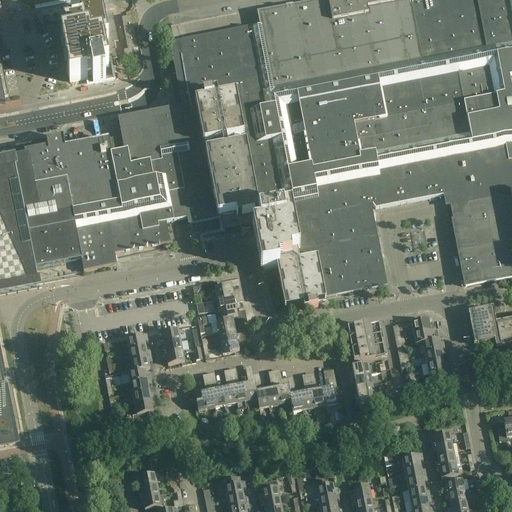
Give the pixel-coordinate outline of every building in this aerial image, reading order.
[(20,148),(15,149),(17,159),(20,172),(20,176),(26,175),(27,179),(23,180),(26,194),(30,196),(36,195),(38,204),(32,205),(30,208),(32,216),(33,222),(37,244),(40,254),(43,271),(44,271),(77,264),(82,263),(82,266),(84,274),(109,269),(116,267),(117,267),(115,257),(119,256),(163,247),(170,246),(166,225),(170,224),(171,224),(176,223),(187,221),(188,221),(189,226),(198,224),(218,221),(221,220),(224,230),(226,230),(229,230),(251,225),(255,224),(257,235),(258,241),(261,251),(262,258),(264,271),(280,268),(287,304),(288,304),(289,310),(284,311),(285,311),(291,310),(297,309),(303,308),(304,313),(308,312),(318,310),(317,305),(320,304),(324,304),(328,303),(328,302),(322,303),(322,300),(327,299),(327,300),(331,299),(330,296),(334,296),(334,299),(337,298),(336,297),(349,295),(357,293),(386,288),(373,222),(374,221),(376,221),(375,216),(374,210),(433,199),(437,198),(445,197),(450,196),(449,192),(447,180),(451,179),(456,178),(461,202),(466,201),(471,231),(455,234),(455,235),(458,248),(463,277),(464,280),(463,280),(464,287),(465,286),(465,288),(483,285),(498,282),(511,278),(511,324),(493,328),(490,310),(477,312),(471,313),(477,346),(494,343),(496,351),(500,350),(500,347),(511,344),(511,179),(509,164),(511,162),(511,0),(338,0),(259,15),(261,29),(254,31),(252,31),(223,36),(220,36),(180,44),(173,45),(171,46),(175,68),(176,75),(177,76),(177,78),(183,110),(184,114),(177,115),(167,117),(156,119),(153,120),(150,121),(149,115),(133,118),(132,120),(129,125),(121,127),(125,146),(126,154),(121,155),(119,156),(116,139),(115,139),(109,141),(65,149),(63,139),(62,139),(46,143),(20,148)] [(66,40),(61,41),(70,83),(92,79),(93,85),(112,81),(110,68),(108,69),(106,62),(103,46),(108,45),(103,18),(102,12),(84,15),(84,16),(71,19),(72,24),(64,26),(66,40)] [(103,46),(106,62),(117,60),(114,44),(118,43),(118,42),(120,42),(119,39),(117,40),(113,16),(103,18),(108,45),(103,46)] [(131,17),(126,18),(121,19),(128,51),(123,52),(126,64),(135,62),(133,51),(137,50),(131,17)] [(4,99),(8,98),(0,57),(0,104),(6,105),(4,99)] [(2,161),(0,161),(0,446),(20,442),(0,343),(0,296),(39,289),(38,285),(30,240),(17,179),(13,159),(2,161)] [(215,291),(217,302),(237,298),(236,292),(232,293),(231,288),(215,291)] [(214,314),(219,313),(236,310),(235,305),(238,305),(237,298),(217,302),(212,303),(214,314)] [(237,314),(236,310),(219,313),(214,314),(216,324),(221,323),(236,320),(236,321),(241,320),(240,313),(237,314)] [(197,320),(199,328),(209,326),(207,318),(197,320)] [(237,326),(236,321),(236,320),(221,323),(216,324),(211,325),(213,336),(214,336),(235,332),(234,327),(237,326)] [(429,326),(428,321),(411,324),(413,335),(433,332),(432,325),(429,326)] [(345,338),(348,338),(349,342),(383,336),(380,325),(344,332),(345,338)] [(392,328),(394,339),(404,337),(406,337),(405,330),(400,331),(399,326),(392,328)] [(164,346),(180,342),(178,331),(158,335),(160,341),(163,341),(164,346)] [(216,346),(221,346),(240,342),(239,336),(236,336),(235,332),(214,336),(216,346)] [(415,346),(423,345),(432,343),(432,342),(431,338),(434,337),(433,332),(413,335),(415,346)] [(349,342),(350,347),(347,347),(348,353),(385,346),(383,336),(349,342)] [(145,345),(148,344),(147,337),(127,341),(129,352),(146,349),(145,345)] [(394,339),(397,350),(403,349),(402,345),(405,344),(404,337),(394,339)] [(439,340),(432,342),(432,343),(423,345),(425,355),(444,351),(443,345),(440,346),(439,340)] [(165,350),(161,351),(163,357),(182,353),(189,351),(187,342),(181,344),(180,342),(164,346),(165,350)] [(240,342),(221,346),(223,357),(239,353),(238,348),(241,347),(240,342)] [(387,357),(385,346),(348,353),(350,359),(352,359),(353,364),(387,357)] [(146,354),(146,349),(129,352),(131,363),(151,359),(150,353),(146,354)] [(202,361),(200,350),(194,351),(196,362),(202,361)] [(425,355),(427,366),(443,362),(443,358),(445,357),(444,351),(425,355)] [(163,357),(164,363),(167,362),(168,367),(184,364),(182,353),(163,357)] [(145,372),(150,371),(149,366),(152,365),(151,359),(131,363),(133,373),(145,371),(145,372)] [(443,362),(427,366),(429,376),(448,372),(447,366),(444,367),(443,362)] [(375,364),(351,369),(352,374),(349,375),(350,381),(370,377),(377,376),(375,364)] [(129,376),(121,377),(123,386),(130,385),(131,385),(150,381),(149,375),(146,376),(145,372),(145,371),(133,373),(128,373),(129,376)] [(327,391),(322,392),(325,408),(336,406),(340,405),(335,381),(334,371),(323,373),(325,383),(327,391)] [(281,407),(291,405),(289,390),(287,381),(281,382),(279,372),(274,373),(276,383),(281,407)] [(450,378),(448,372),(429,376),(431,387),(448,384),(447,379),(450,378)] [(215,410),(226,408),(223,391),(218,392),(215,375),(209,376),(215,410)] [(209,376),(203,377),(206,394),(201,395),(201,392),(194,394),(198,413),(215,410),(209,376)] [(255,387),(253,377),(247,378),(248,386),(244,387),(247,404),(257,402),(258,401),(255,387)] [(355,386),(356,390),(372,387),(370,377),(350,381),(352,386),(355,386)] [(248,408),(247,404),(244,387),(239,388),(238,380),(232,382),(236,406),(238,411),(246,410),(246,409),(248,408)] [(132,396),(149,392),(148,388),(151,387),(150,381),(131,385),(132,396)] [(227,390),(223,391),(226,408),(236,406),(232,382),(226,383),(227,390)] [(270,384),(272,392),(267,392),(270,409),(281,407),(276,383),(270,384)] [(314,410),(325,408),(322,392),(317,392),(316,385),(310,386),(314,410)] [(259,411),(270,409),(267,392),(262,393),(261,386),(255,387),(258,401),(257,402),(259,411)] [(305,395),(301,396),(304,412),(314,410),(310,386),(304,387),(305,395)] [(374,398),(372,387),(356,390),(356,395),(353,396),(355,402),(374,398)] [(304,412),(301,396),(296,397),(294,389),(289,390),(291,405),(292,414),(304,412)] [(150,397),(149,392),(132,396),(134,406),(154,402),(153,397),(150,397)] [(376,409),(374,398),(355,402),(356,408),(359,407),(360,412),(376,409)] [(154,420),(153,414),(152,409),(155,409),(154,402),(134,406),(136,417),(132,418),(133,424),(145,422),(154,420)] [(505,432),(498,433),(500,443),(510,442),(509,440),(511,439),(511,413),(508,414),(509,418),(509,421),(503,422),(505,432)] [(499,424),(498,417),(490,418),(491,425),(499,424)] [(432,449),(452,446),(450,434),(433,438),(434,443),(431,443),(432,449)] [(436,455),(437,460),(454,456),(452,446),(432,449),(433,455),(436,455)] [(435,465),(436,471),(456,467),(460,466),(458,456),(454,456),(437,460),(438,464),(435,465)] [(423,463),(422,457),(402,460),(404,472),(421,468),(420,464),(423,463)] [(458,478),(456,467),(436,471),(438,476),(441,476),(442,481),(458,478)] [(404,472),(406,482),(426,478),(425,472),(422,473),(421,468),(404,472)] [(157,487),(155,475),(135,479),(137,486),(140,485),(141,490),(157,487)] [(172,477),(167,481),(168,485),(170,484),(180,482),(178,476),(172,477)] [(427,484),(426,478),(406,482),(408,493),(425,490),(424,485),(427,484)] [(243,491),(246,491),(244,484),(241,485),(240,480),(219,484),(220,489),(225,488),(227,499),(244,496),(243,491)] [(447,490),(444,491),(445,497),(464,493),(469,492),(466,481),(446,485),(447,490)] [(262,497),(259,498),(260,504),(280,500),(278,489),(277,489),(276,483),(260,486),(262,497)] [(327,483),(315,485),(316,489),(318,501),(338,497),(337,491),(334,491),(333,486),(328,487),(327,483)] [(354,498),(351,499),(352,505),(372,501),(369,490),(368,485),(354,488),(355,493),(353,493),(354,498)] [(142,494),(139,495),(140,501),(159,497),(157,487),(141,490),(142,494)] [(408,493),(410,503),(430,500),(429,493),(426,494),(425,490),(408,493)] [(449,502),(450,507),(466,503),(471,502),(469,492),(464,493),(445,497),(446,503),(449,502)] [(177,503),(173,504),(174,508),(184,506),(183,500),(182,493),(175,494),(177,503)] [(244,500),(244,496),(227,499),(229,510),(249,506),(247,500),(244,500)] [(159,497),(140,501),(141,507),(144,507),(145,511),(153,510),(161,509),(161,506),(165,505),(163,497),(159,498),(159,497)] [(318,501),(321,511),(337,508),(336,503),(339,503),(338,497),(318,501)] [(280,500),(260,504),(261,510),(264,509),(264,511),(274,511),(282,511),(280,500)] [(431,506),(430,500),(410,503),(411,511),(422,511),(429,511),(428,506),(431,506)] [(356,510),(356,511),(372,511),(374,511),(372,501),(352,505),(353,511),(356,510)] [(448,511),(447,511),(468,511),(466,503),(450,507),(451,511),(448,511)]
